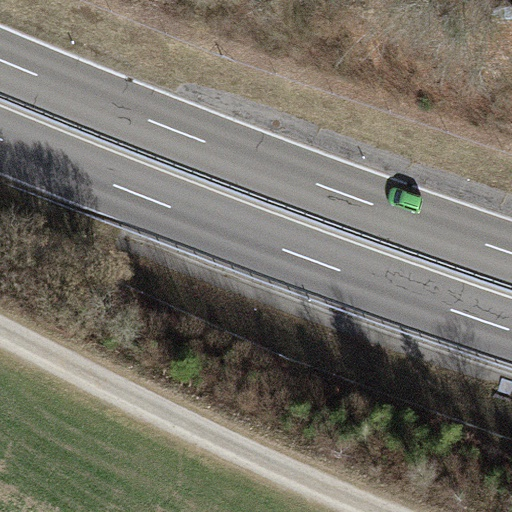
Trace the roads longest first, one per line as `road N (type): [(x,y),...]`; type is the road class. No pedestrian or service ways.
road 1 (trunk): [(511,253),(0,60)]
road 2 (trunk): [(0,139),(511,330)]
road 3 (track): [(374,511),(0,332)]
